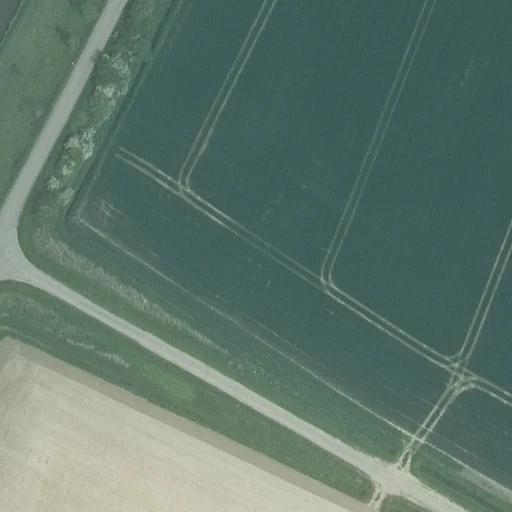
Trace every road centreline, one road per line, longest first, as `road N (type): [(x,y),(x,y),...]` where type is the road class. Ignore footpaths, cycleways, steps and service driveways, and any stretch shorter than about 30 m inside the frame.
road 1 (unclassified): [(448,511),(0,257)]
road 2 (unclassified): [(0,231),(123,0)]
